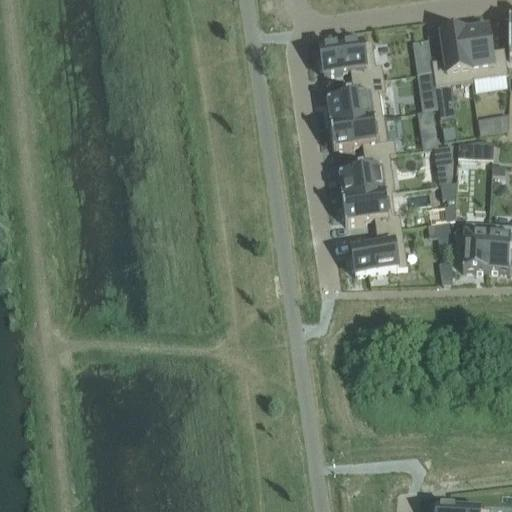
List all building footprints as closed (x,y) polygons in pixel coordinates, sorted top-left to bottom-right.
[(445,65),(432,67),(436,93),(472,87),(464,35),(460,36),(460,33),(445,35),(446,38),(441,39),(445,65)] [(465,35),(464,35),(472,87),(473,87),(473,86),(508,81),(504,55),(492,57),(488,33),(465,36),(465,35)] [(321,60),(318,61),(320,75),(323,74),(324,81),(350,77),(352,89),(384,85),(382,71),(376,72),(372,46),(320,54),(321,60)] [(431,66),(416,69),(418,79),(433,77),(431,66)] [(354,101),(328,105),(331,129),(330,129),(330,130),(384,122),(384,121),(383,122),(380,99),(386,98),(384,85),(352,89),(354,101)] [(437,102),(421,104),(423,116),(433,115),(438,114),(437,102)] [(423,116),(417,118),(418,125),(434,123),(433,115),(423,116)] [(509,118),(499,120),(501,136),(508,135),(509,118)] [(384,122),(330,130),(334,155),(362,151),(364,163),(396,159),(394,145),(388,146),(384,122)] [(481,146),(480,156),(493,157),(494,147),(481,146)] [(439,152),(434,153),(436,165),(452,163),(453,150),(439,152)] [(366,175),(340,179),(343,203),(342,203),(342,204),(396,196),(390,160),(396,159),(364,163),(366,175)] [(493,170),(492,180),(505,181),(506,171),(493,170)] [(343,209),(340,209),(342,224),(345,223),(346,229),(375,225),(376,237),(402,233),(400,220),(395,220),(392,198),(396,198),(396,196),(342,204),(343,209)] [(454,238),(453,264),(463,265),(463,276),(487,277),(489,230),(465,228),(465,238),(454,238)] [(511,230),(489,230),(487,277),(488,277),(488,276),(510,278),(511,267),(511,230)] [(353,260),(350,260),(352,274),(355,274),(356,280),(408,273),(402,233),(376,237),(378,250),(352,254),(353,260)]
